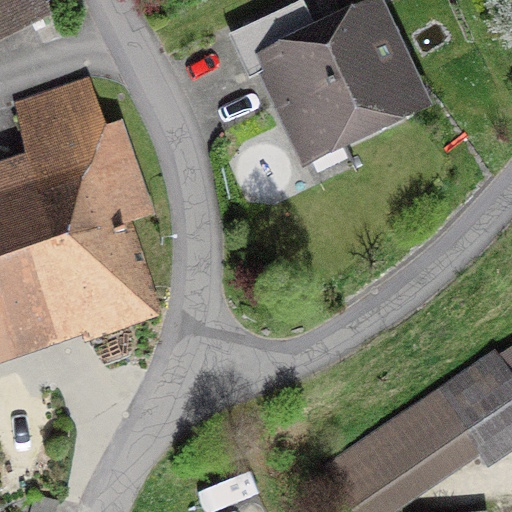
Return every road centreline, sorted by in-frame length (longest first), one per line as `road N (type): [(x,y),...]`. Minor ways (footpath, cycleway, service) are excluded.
road 1 (residential): [(511,193),(450,258),(383,310),(281,368),(207,388),(158,385)]
road 2 (residential): [(158,385),(193,271),(190,184),(165,108),(108,0)]
road 3 (residential): [(99,511),(158,385)]
